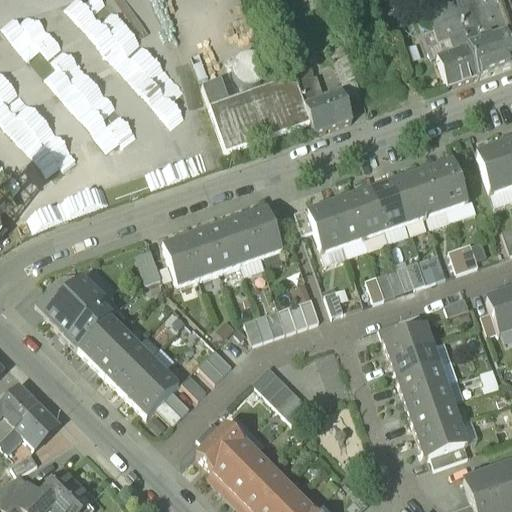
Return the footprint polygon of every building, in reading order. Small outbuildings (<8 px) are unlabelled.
[(483,33),(492,57),(510,51),(509,48),(511,46),(511,21),(504,0),(419,0),(433,37),(437,49),(448,45),(461,40),(483,33)] [(113,137),(128,124),(29,14),(3,37),(33,70),(45,59),(62,79),(51,89),(60,99),(58,100),(78,122),(90,112),(107,131),(95,141),(109,157),(122,146),(113,137)] [(483,33),(461,40),(476,83),(511,70),(511,56),(510,51),(492,57),(483,33)] [(437,49),(433,37),(420,41),(429,66),(437,63),(442,61),(452,58),(448,45),(437,49)] [(452,92),(476,83),(461,40),(448,45),(452,58),(442,61),(452,92)] [(224,61),(230,92),(258,87),(252,56),(224,61)] [(331,67),(336,66),(346,62),(344,56),(329,61),(331,67)] [(286,67),(294,89),(311,83),(304,61),(286,67)] [(448,93),(452,92),(442,61),(437,63),(448,93)] [(353,83),(346,62),(336,66),(343,86),(341,87),(348,107),(360,103),(353,83)] [(200,88),(218,81),(214,69),(195,76),(200,88)] [(0,128),(52,187),(78,164),(59,142),(60,141),(45,124),(32,136),(10,111),(22,101),(0,76),(0,128)] [(294,89),(312,140),(350,127),(340,98),(323,104),(315,82),(311,83),(294,89)] [(288,84),(226,107),(208,113),(224,159),(305,130),(288,84)] [(200,93),(208,113),(226,107),(219,86),(200,93)] [(510,194),(511,193),(511,145),(495,151),(510,194)] [(489,202),(510,194),(495,151),(474,159),(489,202)] [(451,167),(430,174),(445,217),(466,210),(451,167)] [(424,225),(445,217),(430,174),(409,182),(424,225)] [(403,232),(424,225),(409,182),(388,189),(403,232)] [(383,239),(403,232),(388,189),(368,196),(383,239)] [(0,194),(0,217),(10,212),(1,194),(0,194)] [(511,198),(510,194),(489,202),(493,213),(511,206),(511,198)] [(362,246),(383,239),(368,196),(347,203),(362,246)] [(341,254),(362,246),(347,203),(326,211),(341,254)] [(466,210),(445,217),(449,230),(475,221),(471,208),(466,210)] [(320,261),(341,254),(326,211),(305,218),(312,237),(320,261)] [(266,215),(244,222),(259,265),(281,258),(266,215)] [(293,219),(301,241),(312,237),(305,218),(304,215),(293,219)] [(429,237),(449,230),(445,217),(424,225),(429,237)] [(244,222),(223,230),(238,273),(259,265),(244,222)] [(223,230),(202,237),(218,280),(238,273),(223,230)] [(403,232),(383,239),(387,250),(408,243),(403,232)] [(508,261),(511,259),(511,235),(500,238),(508,261)] [(202,237),(182,244),(197,287),(218,280),(202,237)] [(362,246),(366,258),(387,250),(383,239),(362,246)] [(175,295),(197,287),(182,244),(160,252),(175,295)] [(366,258),(362,246),(341,254),(345,265),(366,258)] [(469,250),(458,254),(466,276),(477,272),(475,267),(470,253),(469,250)] [(480,250),(470,253),(475,267),(485,264),(480,250)] [(345,265),(341,254),(320,261),(324,272),(345,265)] [(455,280),(466,276),(458,254),(447,258),(455,280)] [(150,258),(132,264),(142,292),(159,286),(150,258)] [(259,265),(263,277),(285,270),(281,258),(259,265)] [(437,261),(416,268),(418,272),(428,268),(435,287),(445,283),(437,261)] [(259,265),(238,273),(242,284),(263,277),(259,265)] [(395,275),(403,298),(413,295),(405,272),(406,272),(404,268),(394,271),(395,275)] [(413,295),(424,291),(418,272),(416,268),(406,272),(405,272),(413,295)] [(428,268),(418,272),(424,291),(435,287),(428,268)] [(403,298),(395,275),(386,279),(394,301),(403,298)] [(375,283),(383,305),(394,301),(386,279),(375,283)] [(33,312),(44,323),(79,288),(73,282),(60,284),(33,312)] [(383,305),(375,283),(364,286),(372,309),(383,305)] [(101,308),(80,287),(79,288),(44,323),(43,324),(76,357),(108,324),(109,324),(97,313),(101,308)] [(299,309),(310,305),(304,289),(288,295),(294,310),(299,309)] [(497,341),(511,335),(511,304),(509,297),(484,305),(497,341)] [(323,301),(330,323),(342,319),(334,298),(323,301)] [(310,305),(299,309),(306,331),(318,327),(310,305)] [(442,312),(446,323),(467,316),(463,305),(442,312)] [(294,310),(287,313),(295,335),(306,331),(299,309),(294,310)] [(287,313),(276,317),(284,340),(295,335),(287,313)] [(276,317),(265,321),(273,344),(284,340),(276,317)] [(489,320),(478,323),(485,343),(495,339),(489,320)] [(254,325),(261,348),(273,344),(265,321),(254,325)] [(418,321),(397,328),(401,339),(422,332),(418,321)] [(76,357),(90,370),(122,338),(108,324),(76,357)] [(242,329),(250,351),(261,348),(253,325),(242,329)] [(233,336),(224,327),(214,337),(224,346),(233,336)] [(380,346),(401,339),(397,328),(376,335),(380,346)] [(380,346),(388,368),(431,353),(423,331),(422,332),(401,339),(380,346)] [(90,370),(103,384),(135,352),(122,338),(90,370)] [(431,353),(438,372),(449,368),(442,349),(431,353)] [(103,384),(117,397),(149,365),(135,352),(103,384)] [(388,368),(395,387),(438,372),(431,353),(388,368)] [(159,355),(149,365),(163,379),(173,368),(159,355)] [(230,373),(213,356),(205,364),(222,381),(230,373)] [(222,381),(205,364),(197,373),(214,390),(222,381)] [(117,397),(131,411),(163,379),(149,365),(117,397)] [(456,387),(449,368),(438,372),(444,392),(456,387)] [(395,387),(401,407),(444,392),(438,372),(395,387)] [(250,391),(258,399),(275,382),(267,374),(250,391)] [(498,394),(491,375),(478,379),(483,392),(480,393),(482,400),(498,394)] [(177,393),(163,379),(131,411),(145,425),(154,416),(154,415),(163,407),(171,399),(177,393)] [(188,381),(180,390),(196,407),(205,398),(188,381)] [(258,399),(267,407),(284,390),(275,382),(258,399)] [(444,392),(451,411),(463,407),(456,387),(444,392)] [(267,407),(276,416),(292,399),(284,390),(267,407)] [(401,407),(408,426),(451,411),(444,392),(401,407)] [(0,427),(2,426),(13,437),(36,414),(17,394),(0,410),(0,427)] [(171,399),(163,407),(180,424),(188,415),(171,399)] [(276,416),(284,424),(301,407),(292,399),(276,416)] [(180,424),(163,407),(154,415),(171,432),(180,424)] [(288,428),(293,433),(310,416),(301,407),(284,424),(288,428)] [(408,426),(415,446),(458,430),(451,411),(408,426)] [(56,434),(36,414),(13,437),(0,449),(0,454),(7,461),(20,449),(19,447),(21,445),(33,458),(56,434)] [(165,434),(154,422),(145,430),(157,442),(165,434)] [(225,432),(240,448),(248,439),(233,424),(225,432)] [(0,427),(0,449),(13,437),(2,426),(0,427)] [(458,430),(466,452),(477,448),(469,426),(458,430)] [(195,446),(203,454),(220,437),(212,429),(195,446)] [(466,452),(458,430),(415,446),(423,467),(428,465),(463,453),(466,452)] [(194,463),(209,478),(240,448),(225,432),(220,437),(203,454),(194,463)] [(263,454),(248,439),(240,448),(240,449),(254,462),(263,454)] [(210,478),(224,492),(254,462),(240,449),(240,448),(209,478),(210,479),(210,478)] [(428,465),(432,476),(466,464),(463,453),(428,465)] [(15,484),(18,483),(36,471),(30,461),(9,474),(15,484)] [(224,492),(238,507),(268,477),(254,462),(224,492)] [(470,511),(511,511),(511,469),(462,487),(470,511)] [(238,507),(243,511),(261,511),(283,491),(268,477),(238,507)] [(63,478),(38,503),(37,504),(44,511),(86,511),(92,507),(75,490),(74,491),(63,480),(64,479),(63,478)] [(4,511),(26,491),(18,483),(0,493),(0,511),(4,511)] [(44,511),(37,504),(38,503),(26,491),(4,511),(44,511)] [(261,511),(290,511),(297,505),(283,491),(261,511)]
